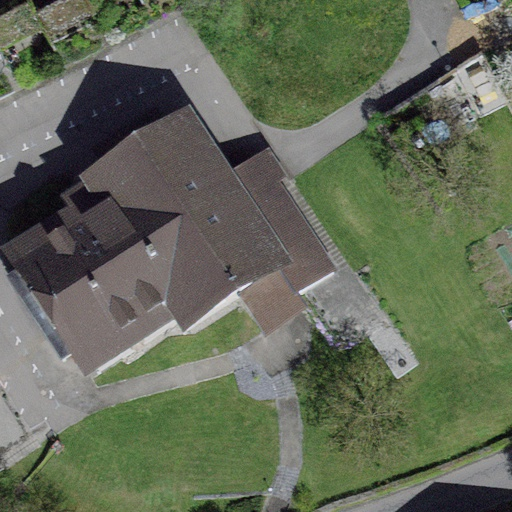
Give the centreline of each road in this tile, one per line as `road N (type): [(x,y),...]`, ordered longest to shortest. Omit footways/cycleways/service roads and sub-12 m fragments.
road 1 (residential): [(428,0),(428,44),(409,85),(339,137),(288,156),(187,98),(119,118),(0,225)]
road 2 (residential): [(511,469),(388,511)]
